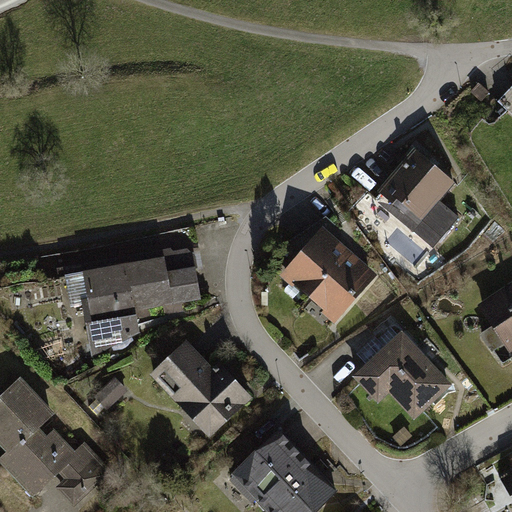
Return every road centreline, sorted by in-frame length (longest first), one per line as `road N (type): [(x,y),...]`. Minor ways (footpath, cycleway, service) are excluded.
road 1 (residential): [(511,48),(463,56),(433,94),(260,216),(240,255),(239,312),(257,343),(399,491)]
road 2 (track): [(158,0),(282,33),(463,56)]
road 3 (residential): [(399,491),(511,419)]
